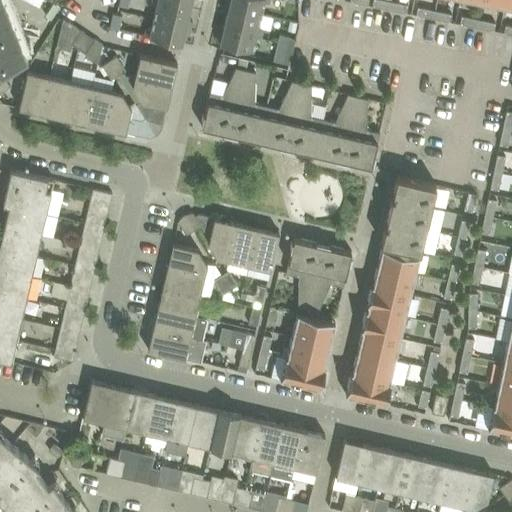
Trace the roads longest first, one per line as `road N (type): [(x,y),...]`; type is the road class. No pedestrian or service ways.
road 1 (residential): [(390,166),(328,413)]
road 2 (residential): [(328,413),(122,364),(106,350)]
road 3 (residential): [(215,0),(167,168),(133,181)]
road 4 (residential): [(511,455),(328,413)]
road 5 (residential): [(133,181),(103,326),(106,350)]
road 6 (residential): [(133,181),(0,136)]
road 7 (residential): [(106,350),(58,398),(0,391)]
